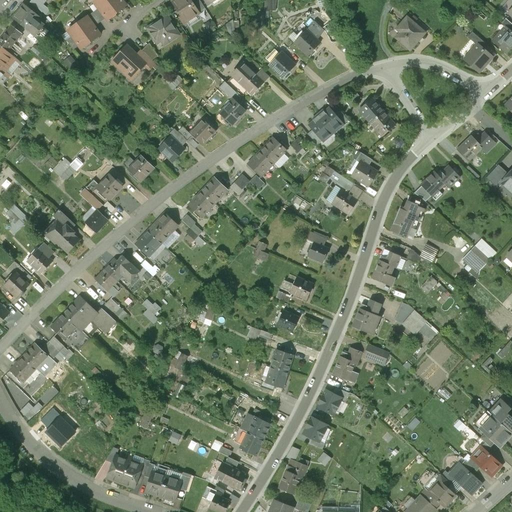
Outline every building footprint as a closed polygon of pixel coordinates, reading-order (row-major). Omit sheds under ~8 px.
[(32,0),(30,3),(38,9),(42,13),(46,7),(36,0),(32,0)] [(106,18),(107,21),(117,13),(106,0),(96,0),(94,3),(98,9),(106,18)] [(106,0),(117,13),(126,6),(124,3),(121,0),(106,0)] [(176,0),(172,3),(185,22),(199,13),(198,12),(190,0),(176,0)] [(190,0),(198,12),(204,8),(198,0),(190,0)] [(34,14),(24,5),(13,19),(34,36),(43,25),(36,19),(37,18),(33,15),(34,14)] [(93,13),(100,22),(106,18),(98,9),(93,13)] [(87,17),(94,27),(100,22),(93,13),(87,17)] [(147,29),(157,43),(165,38),(168,42),(179,35),(167,16),(147,29)] [(87,17),(77,24),(91,42),(100,35),(94,27),(87,17)] [(396,38),(410,50),(424,33),(407,18),(400,26),(404,29),(396,38)] [(505,26),(511,32),(511,24),(505,19),(502,23),(505,26)] [(79,46),(81,49),(91,42),(77,24),(68,31),(72,37),(79,46)] [(12,46),(21,34),(11,26),(0,39),(0,45),(7,52),(8,51),(16,57),(20,53),(12,46)] [(511,32),(505,26),(492,42),(506,53),(511,46),(511,32)] [(294,43),(308,56),(320,44),(306,31),(294,43)] [(477,45),(483,50),(487,45),(472,32),(467,37),(477,46),(477,45)] [(38,41),(31,35),(27,40),(34,46),(38,41)] [(73,50),(79,46),(72,37),(66,41),(73,50)] [(142,51),(151,59),(157,55),(149,43),(147,45),(142,51)] [(7,52),(0,45),(0,71),(12,56),(7,52)] [(464,60),(479,72),(492,58),(483,50),(477,45),(477,46),(464,60)] [(118,67),(128,77),(133,72),(136,75),(141,70),(139,68),(142,64),(142,62),(142,61),(136,55),(130,50),(121,52),(115,58),(121,63),(118,67)] [(136,55),(142,61),(142,62),(149,68),(153,62),(151,59),(142,51),(141,50),(136,55)] [(269,65),(283,79),(295,66),(281,53),(269,65)] [(73,69),(79,66),(73,55),(67,58),(73,69)] [(251,94),(252,95),(264,83),(244,64),(232,76),(251,94)] [(173,81),(178,85),(182,80),(178,76),(173,81)] [(232,76),(226,83),(236,93),(240,96),(241,95),(243,97),(246,93),(249,97),(251,94),(232,76)] [(178,85),(173,81),(169,85),(173,89),(178,85)] [(225,82),(219,88),(231,99),(236,93),(226,83),(225,82)] [(356,94),(346,102),(350,107),(360,99),(356,94)] [(383,112),(372,99),(359,110),(370,123),(383,112)] [(220,113),(232,125),(245,111),(232,100),(220,113)] [(334,113),(329,108),(325,112),(323,110),(317,115),(333,134),(344,125),(334,113)] [(348,121),(339,109),(334,113),(344,125),(348,121)] [(370,123),(382,137),(395,126),(383,112),(370,123)] [(333,134),(317,115),(312,120),(313,122),(308,126),(312,130),(322,142),(322,143),(333,134)] [(192,136),(202,145),(215,131),(203,120),(190,134),(192,136)] [(119,125),(124,129),(128,125),(124,121),(119,125)] [(124,129),(119,125),(115,130),(119,134),(124,129)] [(177,132),(187,141),(192,136),(190,134),(183,127),(177,132)] [(170,137),(181,147),(187,141),(177,132),(174,130),(169,135),(170,137)] [(322,142),(312,130),(307,134),(317,146),(322,142)] [(457,150),(468,162),(482,149),(483,150),(492,142),(484,134),(476,142),(471,137),(457,150)] [(168,157),(173,162),(184,150),(181,147),(170,137),(159,149),(168,157)] [(286,150),(273,138),(260,152),(273,164),(286,150)] [(298,153),(302,149),(294,142),(291,146),(298,153)] [(85,161),(92,153),(86,147),(79,155),(85,161)] [(168,157),(159,149),(153,155),(162,163),(168,157)] [(248,165),(261,177),(273,164),(260,152),(248,165)] [(356,161),(359,163),(360,162),(368,167),(372,161),(361,153),(356,161)] [(128,170),(140,182),(153,168),(141,157),(135,163),(128,170)] [(123,165),(128,170),(135,163),(130,158),(123,165)] [(351,176),(368,187),(377,174),(368,167),(360,162),(359,163),(351,176)] [(336,173),(337,173),(341,167),(335,163),(331,169),(336,173)] [(494,186),(507,173),(498,165),(486,179),(494,186)] [(71,166),(66,171),(71,175),(75,170),(71,166)] [(458,172),(454,168),(452,170),(449,167),(442,173),(440,171),(437,174),(434,172),(421,185),(421,186),(431,196),(435,201),(441,194),(438,191),(445,184),(449,188),(459,178),(456,174),(458,172)] [(332,180),(336,173),(331,169),(327,176),(332,180)] [(511,170),(500,184),(511,195),(511,170)] [(66,171),(62,176),(66,180),(71,175),(66,171)] [(332,180),(349,192),(354,185),(337,173),(336,173),(332,180)] [(97,188),(109,200),(122,187),(109,175),(99,185),(97,188)] [(242,175),(238,179),(246,186),(249,182),(242,175)] [(227,190),(214,178),(201,192),(214,204),(227,190)] [(246,186),(238,179),(235,183),(242,190),(246,186)] [(91,194),(97,188),(99,185),(94,180),(85,189),(91,194)] [(360,198),(365,190),(357,184),(351,192),(360,198)] [(421,186),(414,194),(422,199),(425,202),(431,196),(421,186)] [(91,194),(85,189),(80,195),(97,211),(97,210),(97,211),(102,205),(91,194)] [(332,204),(347,214),(356,200),(341,190),(332,204)] [(189,206),(201,217),(214,204),(201,192),(189,206)] [(414,194),(413,193),(409,203),(424,209),(426,203),(425,202),(422,199),(414,194)] [(391,231),(411,239),(415,231),(409,229),(413,219),(418,221),(424,209),(409,203),(407,209),(403,208),(402,207),(401,208),(400,208),(400,209),(391,231)] [(20,220),(24,224),(28,219),(18,210),(14,214),(20,220)] [(71,230),(75,226),(59,210),(53,216),(58,221),(59,219),(70,229),(71,230)] [(85,223),(96,233),(108,221),(97,211),(97,210),(97,211),(85,223)] [(177,226),(165,214),(148,231),(161,243),(177,226)] [(181,221),(190,229),(194,225),(195,224),(186,215),(181,221)] [(70,229),(59,219),(58,221),(45,235),(55,244),(57,243),(70,229)] [(19,229),(24,224),(20,220),(15,225),(19,229)] [(202,232),(194,225),(190,229),(198,236),(202,232)] [(57,243),(67,252),(78,240),(73,235),(73,234),(73,233),(72,231),(72,230),(71,230),(70,229),(57,243)] [(198,236),(190,229),(186,233),(194,240),(198,236)] [(136,245),(148,257),(161,243),(148,231),(136,245)] [(254,255),(262,258),(268,243),(260,239),(254,255)] [(474,247),(489,261),(497,253),(482,239),(474,247)] [(308,256),(323,263),(329,250),(314,243),(308,256)] [(428,246),(422,258),(431,263),(438,252),(428,246)] [(474,247),(462,260),(467,265),(464,268),(475,279),(478,275),(477,274),(489,261),(474,247)] [(36,270),(41,274),(52,262),(39,249),(27,261),(36,270)] [(420,258),(412,251),(411,250),(407,260),(417,265),(420,258)] [(372,279),(392,287),(396,278),(390,276),(393,268),(395,269),(400,257),(390,252),(387,259),(381,256),(372,279)] [(118,262),(115,259),(105,269),(117,281),(122,276),(129,283),(139,272),(123,257),(118,262)] [(32,275),(36,270),(27,261),(23,266),(32,275)] [(152,268),(145,261),(141,265),(148,272),(152,268)] [(0,276),(6,283),(16,273),(9,267),(0,276)] [(117,281),(105,269),(95,280),(107,291),(117,281)] [(4,285),(17,298),(29,286),(16,273),(6,283),(4,285)] [(419,288),(425,294),(437,282),(430,276),(419,288)] [(290,293),(306,300),(313,285),(296,278),(293,285),(290,293)] [(281,289),(290,293),(293,285),(284,281),(281,289)] [(288,303),(290,297),(278,291),(276,298),(288,303)] [(91,320),(98,313),(98,312),(80,296),(63,314),(76,326),(81,331),(91,320)] [(144,303),(156,314),(162,308),(150,297),(144,303)] [(110,298),(106,303),(110,307),(114,310),(118,306),(110,298)] [(352,327),(372,335),(379,318),(376,316),(381,305),(370,301),(368,307),(362,304),(352,327)] [(101,308),(105,312),(110,307),(106,303),(101,308)] [(208,311),(215,314),(217,306),(211,304),(208,311)] [(437,332),(409,307),(402,304),(395,320),(403,325),(414,336),(418,331),(430,340),(437,332)] [(0,324),(9,314),(0,305),(0,324)] [(105,312),(101,308),(98,312),(98,313),(91,320),(105,333),(116,322),(105,312)] [(208,311),(205,319),(212,322),(215,314),(208,311)] [(277,325),(292,331),(298,318),(283,312),(277,325)] [(51,327),(63,339),(76,326),(63,314),(51,327)] [(259,337),(270,341),(273,335),(261,331),(259,337)] [(49,341),(59,350),(63,345),(53,336),(49,341)] [(43,348),(54,358),(55,357),(59,352),(60,352),(59,350),(49,341),(43,348)] [(502,359),(511,347),(511,343),(510,341),(497,355),(502,359)] [(48,356),(35,344),(22,357),(35,369),(48,356)] [(388,353),(369,345),(363,358),(383,366),(388,353)] [(60,352),(59,352),(63,356),(68,351),(64,348),(60,352)] [(333,375),(347,381),(354,364),(356,364),(361,353),(351,349),(348,355),(342,353),(340,358),(333,375)] [(68,351),(63,356),(67,359),(73,353),(69,350),(68,351)] [(293,355),(276,350),(271,367),(287,372),(293,355)] [(59,361),(63,356),(59,352),(55,357),(59,361)] [(178,361),(184,364),(188,357),(182,354),(178,361)] [(10,370),(23,382),(35,369),(22,357),(10,370)] [(486,366),(492,360),(489,358),(480,367),(490,376),(493,373),(486,366)] [(181,372),(184,364),(178,361),(174,368),(181,372)] [(274,387),(282,389),(283,384),(286,385),(287,380),(285,380),(287,372),(271,367),(265,365),(260,382),(261,382),(260,388),(272,392),(274,387)] [(98,377),(101,374),(94,367),(91,371),(98,377)] [(349,394),(335,388),(333,394),(341,399),(340,402),(344,403),(349,394)] [(341,399),(333,394),(326,391),(317,407),(333,415),(334,413),(340,402),(341,399)] [(492,415),(511,433),(511,417),(507,413),(511,409),(502,400),(490,414),(492,415)] [(344,403),(340,402),(334,413),(338,415),(344,403)] [(24,409),(32,416),(37,412),(28,404),(24,409)] [(265,418),(266,415),(255,410),(252,416),(255,418),(255,417),(263,421),(265,418)] [(252,416),(248,414),(240,429),(263,440),(271,425),(270,424),(272,421),(265,418),(263,421),(255,417),(255,418),(252,416)] [(479,429),(500,448),(511,434),(511,433),(492,415),(479,429)] [(74,433),(59,418),(46,431),(61,446),(74,433)] [(139,426),(146,429),(149,421),(143,418),(139,426)] [(327,426),(311,418),(303,434),(319,442),(327,426)] [(407,427),(412,431),(420,423),(415,418),(407,427)] [(263,440),(240,429),(234,442),(241,446),(240,448),(255,456),(263,440)] [(224,446),(216,442),(213,449),(218,451),(218,450),(231,455),(233,451),(223,447),(224,446)] [(481,447),(490,456),(494,451),(485,443),(481,447)] [(481,466),(491,476),(501,466),(490,456),(481,447),(471,458),(481,466)] [(113,464),(116,456),(119,450),(113,448),(105,461),(113,464)] [(113,481),(120,483),(129,461),(126,460),(116,456),(113,464),(108,476),(114,478),(113,481)] [(228,458),(226,463),(236,468),(239,463),(228,458)] [(481,466),(471,458),(467,462),(474,468),(476,471),(481,466)] [(139,474),(145,476),(149,464),(150,462),(144,459),(141,466),(142,466),(139,474)] [(279,489),(293,495),(300,478),(302,478),(307,467),(296,462),(290,459),(279,489)] [(208,475),(239,490),(246,475),(215,460),(208,475)] [(461,465),(470,473),(474,468),(467,462),(465,460),(461,465)] [(129,484),(134,486),(139,474),(142,466),(141,466),(131,462),(129,461),(120,483),(128,486),(129,484)] [(150,479),(152,472),(153,472),(155,466),(149,464),(145,476),(144,477),(150,479)] [(451,476),(471,495),(481,484),(470,473),(461,465),(451,476)] [(154,493),(161,495),(167,477),(153,472),(152,472),(150,479),(146,492),(154,495),(154,493)] [(439,482),(439,481),(446,488),(450,484),(440,475),(436,479),(439,482)] [(180,481),(181,482),(179,489),(186,492),(190,478),(182,476),(180,481)] [(167,499),(174,501),(179,489),(181,482),(180,481),(167,477),(161,495),(167,497),(167,499)] [(440,503),(444,506),(454,495),(446,488),(439,481),(439,482),(429,492),(429,493),(440,503)] [(209,508),(217,511),(224,511),(230,502),(221,498),(222,495),(209,489),(204,499),(211,502),(209,508)] [(302,491),(301,491),(299,497),(300,497),(305,500),(307,494),(308,493),(302,491)] [(435,508),(440,503),(429,493),(424,498),(435,508)] [(433,511),(436,509),(435,508),(424,498),(421,495),(415,503),(416,504),(411,510),(409,509),(405,511),(433,511)] [(309,509),(312,503),(302,498),(299,504),(309,509)] [(269,511),(290,511),(292,508),(274,501),(269,511)]
